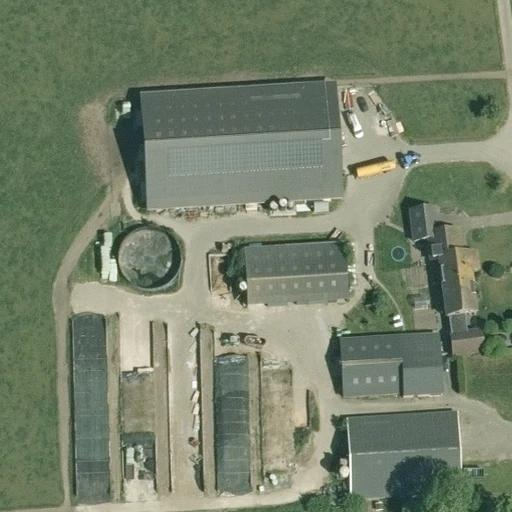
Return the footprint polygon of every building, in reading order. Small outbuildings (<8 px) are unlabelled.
[(146,210),(340,199),(333,89),(140,101),(146,210)] [(453,276),(469,274),(469,273),(477,272),(475,257),(461,259),(458,233),(438,236),(434,210),(409,214),(413,243),(428,241),(430,261),(437,260),(441,287),(446,286),(446,284),(454,283),(453,276)] [(173,281),(178,272),(180,262),(179,252),(174,243),(168,236),(159,231),(149,229),(139,231),(130,235),(123,242),(118,250),(116,260),(117,270),(122,279),(128,286),(137,291),(147,293),(157,292),(166,288),(173,281)] [(247,309),(347,304),(343,247),(243,253),(247,309)] [(474,316),(469,274),(453,276),(454,283),(446,284),(446,286),(441,287),(442,299),(443,299),(445,320),(447,320),(449,337),(452,357),(482,354),(479,334),(466,335),(463,318),(474,316)] [(139,324),(116,325),(117,376),(140,375),(139,324)] [(438,336),(400,338),(338,342),(342,401),(404,397),(442,395),(438,336)] [(91,352),(91,381),(104,381),(104,353),(91,352)] [(254,364),(254,391),(285,391),(285,365),(254,364)] [(119,395),(120,408),(146,407),(146,394),(119,395)] [(256,408),(258,477),(288,476),(286,407),(256,408)] [(350,503),(461,497),(456,415),(346,422),(350,503)] [(150,487),(148,421),(119,421),(121,488),(150,487)] [(466,449),(466,462),(502,461),(502,448),(466,449)] [(193,478),(190,460),(173,463),(176,481),(193,478)] [(472,511),(489,511),(489,501),(472,501),(472,511)]
